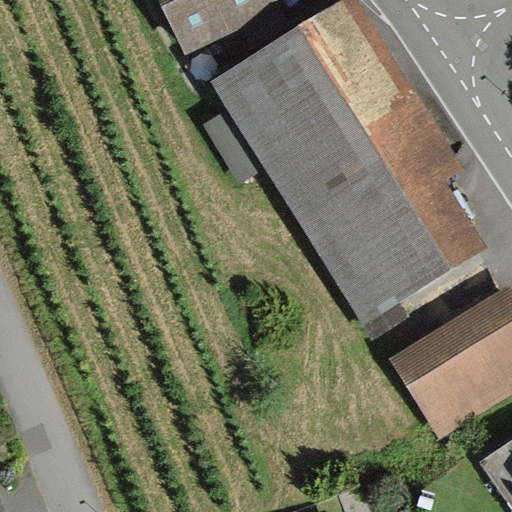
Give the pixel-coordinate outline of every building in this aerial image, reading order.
[(273,0),(163,0),(186,49),(277,7),(273,0)] [(364,0),(330,0),(213,68),(231,98),(202,115),(242,183),(269,167),(353,313),(481,240),(441,171),(458,162),(364,0)] [(511,295),(505,284),(390,354),(437,431),(511,384),(511,295)] [(511,432),(481,452),(511,502),(511,432)] [(0,511),(8,511),(3,501),(0,498),(0,511)]
